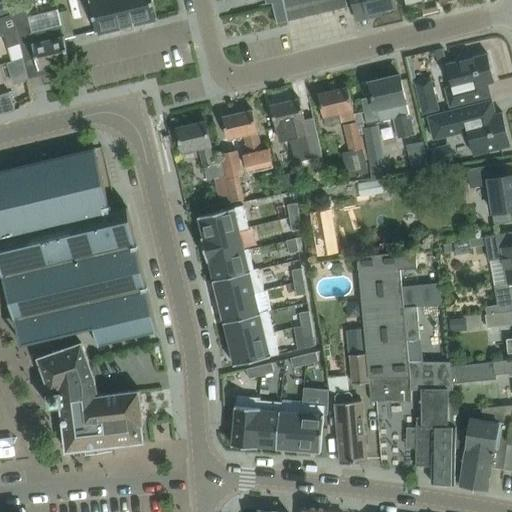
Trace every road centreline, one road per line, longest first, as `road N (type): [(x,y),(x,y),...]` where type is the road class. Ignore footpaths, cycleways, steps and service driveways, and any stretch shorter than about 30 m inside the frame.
road 1 (tertiary): [(201,481),(189,361),(134,124),(102,112),(0,136)]
road 2 (tertiary): [(505,511),(336,487),(201,481)]
road 3 (residential): [(229,79),(511,13)]
road 4 (unclassified): [(0,499),(201,481)]
